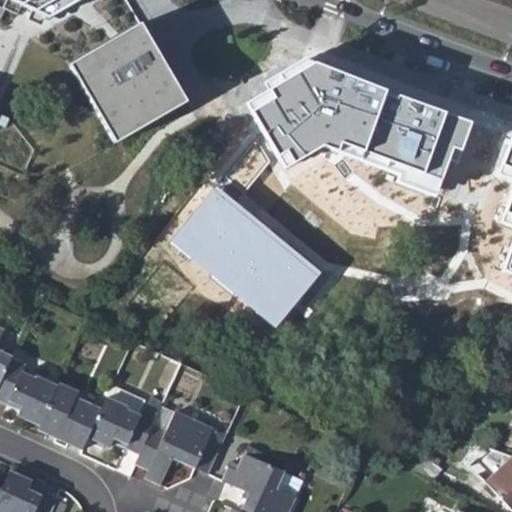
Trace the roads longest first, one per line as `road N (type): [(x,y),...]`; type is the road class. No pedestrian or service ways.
road 1 (unknown): [(283,151),(511,262)]
road 2 (primary): [(333,0),(511,66)]
road 3 (residential): [(102,511),(79,476),(0,440)]
